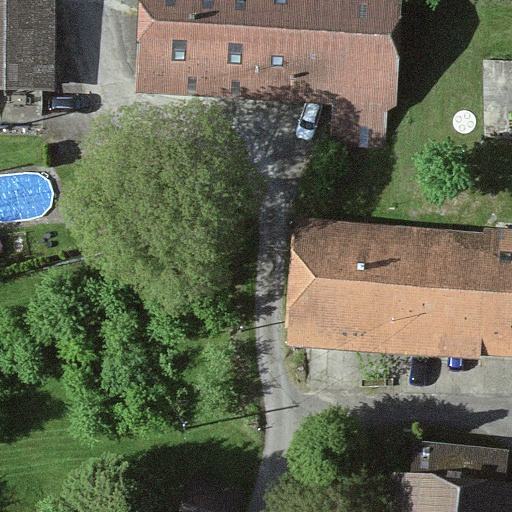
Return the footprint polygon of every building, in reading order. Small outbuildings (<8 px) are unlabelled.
[(0,0),(0,102),(46,103),(48,0),(0,0)] [(141,0),(136,98),(340,109),(338,149),(396,153),(405,0),(141,0)] [(511,235),(294,223),(287,350),(511,363),(511,235)] [(511,511),(511,498),(384,486),(381,511),(511,511)] [(233,511),(236,503),(180,489),(174,511),(233,511)]
